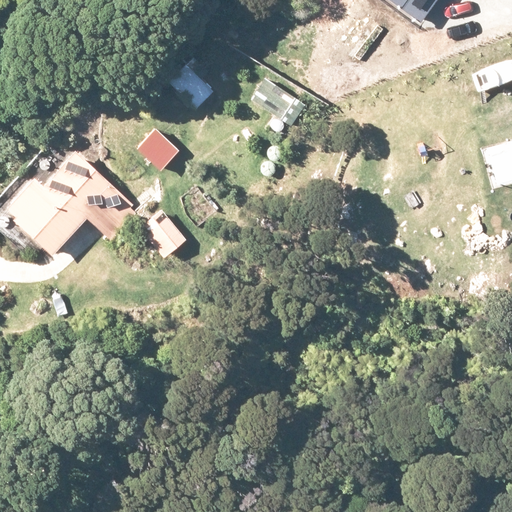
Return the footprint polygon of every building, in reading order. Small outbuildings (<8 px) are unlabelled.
[(163,85),(190,112),(210,92),(183,64),(163,85)] [(292,100),(261,80),(246,105),(286,131),(300,109),(290,102),(292,100)] [(305,82),(294,96),(303,104),(315,90),(305,82)] [(511,136),(485,147),(500,185),(511,180),(511,136)] [(48,257),(110,190),(71,152),(7,221),(48,257)] [(177,242),(161,222),(148,232),(165,252),(177,242)]
